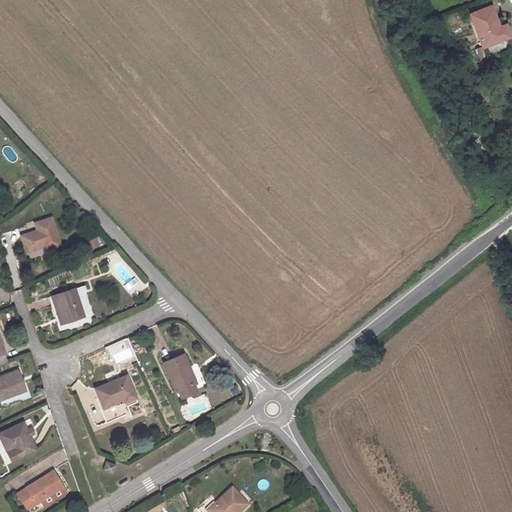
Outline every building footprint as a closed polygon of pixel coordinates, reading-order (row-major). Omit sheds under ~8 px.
[(488,3),(467,11),(480,45),(508,33),(504,22),(497,24),(488,3)] [(485,52),(476,53),(477,61),(486,59),(485,52)] [(46,221),(28,228),(30,235),(16,240),(21,256),(37,252),(38,256),(55,250),(46,221)] [(78,295),(71,297),(80,325),(87,323),(78,295)] [(80,325),(71,297),(47,304),(56,332),(80,325)] [(126,362),(135,360),(131,344),(122,347),(126,362)] [(164,362),(177,391),(179,390),(195,383),(197,382),(184,353),(164,362)] [(15,379),(0,384),(0,407),(23,399),(15,379)] [(124,383),(92,396),(100,415),(122,406),(123,409),(133,404),(124,383)] [(195,383),(179,390),(183,397),(198,390),(195,383)] [(22,432),(0,441),(0,449),(10,470),(35,459),(22,432)] [(116,464),(106,460),(103,470),(113,473),(116,464)] [(28,509),(41,500),(63,485),(53,469),(17,493),(28,509)] [(63,485),(41,500),(45,507),(68,492),(63,485)] [(221,502),(212,507),(215,511),(242,511),(248,509),(236,489),(220,499),(221,502)]
